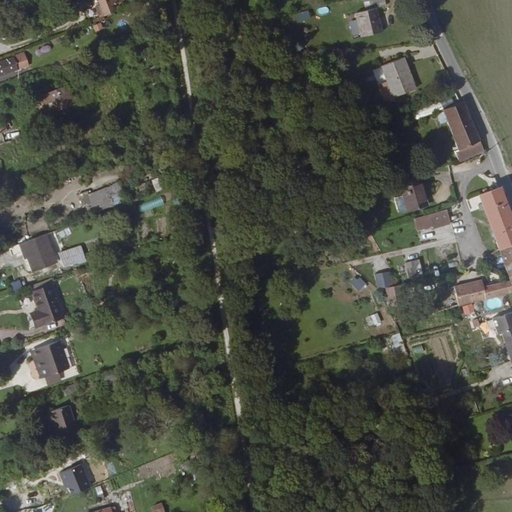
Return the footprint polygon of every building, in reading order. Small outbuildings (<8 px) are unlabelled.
[(113,0),(96,0),(99,17),(116,14),(113,0)] [(368,0),(370,5),(370,7),(354,11),(359,34),(380,29),(375,6),(385,4),(384,0),(368,0)] [(309,9),(295,14),(299,23),(312,18),(309,9)] [(0,71),(15,66),(14,63),(21,60),(22,60),(20,55),(0,61),(0,71)] [(391,78),(398,93),(415,85),(400,55),(380,64),(387,79),(388,80),(391,78)] [(391,78),(388,80),(387,79),(378,83),(386,98),(398,93),(391,78)] [(47,113),(65,106),(61,94),(58,95),(56,89),(34,98),(39,113),(46,111),(47,113)] [(483,150),(461,100),(441,109),(457,148),(453,150),(457,160),(483,150)] [(161,178),(153,180),(156,191),(164,190),(161,178)] [(426,204),(419,181),(402,186),(408,209),(426,204)] [(79,193),(83,211),(125,202),(121,184),(79,193)] [(454,284),(459,301),(480,294),(511,284),(511,225),(510,222),(497,186),(478,193),(496,241),(508,273),(483,281),(481,276),(481,275),(454,284)] [(141,212),(164,204),(162,196),(138,204),(141,212)] [(404,196),(396,198),(399,213),(407,212),(404,196)] [(449,223),(445,209),(428,214),(431,225),(432,228),(449,223)] [(431,225),(428,214),(413,219),(416,230),(431,225)] [(42,236),(17,245),(20,251),(21,251),(28,271),(43,266),(41,261),(51,258),(42,236)] [(55,254),(62,275),(83,267),(76,246),(55,254)] [(422,277),(418,261),(405,264),(408,280),(422,277)] [(352,282),(359,291),(367,284),(360,275),(352,282)] [(392,291),(388,277),(374,280),(378,295),(381,294),(392,291)] [(21,280),(12,283),(15,291),(23,288),(21,280)] [(45,280),(25,287),(27,294),(47,287),(45,280)] [(47,287),(27,294),(34,312),(25,316),(30,329),(58,319),(47,287)] [(404,303),(400,289),(392,291),(381,294),(385,308),(404,303)] [(510,358),(511,356),(511,326),(511,323),(511,322),(511,307),(486,317),(491,333),(500,330),(510,358)] [(371,315),(375,326),(382,323),(378,312),(371,315)] [(479,318),(470,321),(472,330),(481,328),(479,318)] [(397,356),(407,353),(401,333),(391,336),(397,356)] [(28,373),(23,375),(26,384),(54,375),(44,347),(22,354),(28,373)] [(20,368),(23,375),(28,373),(22,354),(16,356),(20,368)] [(87,380),(90,388),(103,384),(101,375),(87,380)] [(66,395),(79,393),(77,384),(65,387),(66,395)] [(103,384),(90,388),(91,392),(105,387),(103,384)] [(63,398),(60,390),(48,394),(50,402),(63,398)] [(35,425),(38,434),(51,429),(48,421),(49,420),(47,413),(28,419),(31,427),(35,425)]
